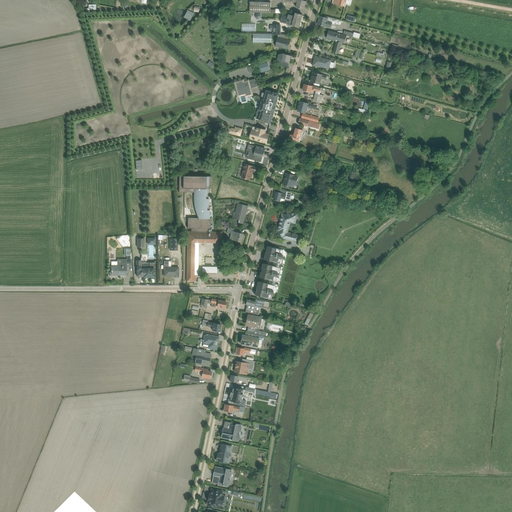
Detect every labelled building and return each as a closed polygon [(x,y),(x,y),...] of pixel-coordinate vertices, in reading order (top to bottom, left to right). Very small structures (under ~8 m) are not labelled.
[(271,2),(252,0),(251,9),(270,11),(271,2)] [(298,0),(296,7),(305,10),(307,2),(300,0),(298,0)] [(289,14),(288,18),(301,21),(303,15),(295,13),(294,16),(289,14)] [(317,24),(331,28),(333,20),(319,16),(317,24)] [(286,24),(299,28),(301,21),(288,18),(286,24)] [(336,42),(338,33),(329,31),(327,39),(336,42)] [(269,43),(269,33),(250,34),(250,43),(269,43)] [(336,42),(342,43),(344,44),(346,35),(338,33),(336,42)] [(275,46),(288,50),(291,40),(278,36),(275,46)] [(342,43),(336,42),(333,52),(339,54),(342,43)] [(279,61),(290,64),(292,56),(281,53),(279,61)] [(312,65),(329,69),(331,59),(314,56),(312,65)] [(256,64),(258,72),(267,69),(265,61),(256,64)] [(309,82),(320,85),(322,79),(325,80),(327,73),(313,69),(309,82)] [(252,88),(257,86),(255,79),(250,80),(249,79),(244,80),(244,79),(234,81),(238,97),(245,95),(245,97),(253,95),(252,88)] [(320,92),(321,88),(304,84),(303,90),(312,93),(313,90),(320,92)] [(259,121),(271,123),(273,117),(275,111),(276,107),(276,106),(278,100),(277,100),(279,94),(265,90),(265,93),(263,92),(262,96),(264,97),(263,99),(262,99),(260,110),(258,109),(256,118),(259,119),(259,121)] [(317,110),(318,105),(300,101),(297,111),(306,114),(308,108),(317,110)] [(300,112),(299,118),(317,122),(318,117),(300,112)] [(232,128),(228,127),(227,133),(239,135),(240,127),(232,126),(232,128)] [(249,140),(267,144),(269,134),(265,133),(266,130),(253,126),(249,140)] [(289,140),(299,142),(303,130),(295,128),(293,136),(290,135),(289,140)] [(245,157),(260,162),(265,148),(249,144),(245,157)] [(256,173),(257,167),(244,164),(241,178),(250,180),(252,172),(256,173)] [(296,185),(298,175),(286,171),(282,184),(292,186),(293,184),(296,185)] [(222,243),(222,232),(210,232),(210,229),(211,218),(210,218),(210,210),(210,206),(209,206),(209,195),(207,195),(207,189),(209,189),(210,186),(211,186),(211,176),(179,176),(179,192),(194,193),(194,199),(194,203),(195,208),(197,215),(198,218),(188,218),(188,228),(191,228),(191,231),(187,231),(187,281),(196,281),(196,275),(194,275),(195,243),(199,243),(220,243),(220,242),(222,243)] [(285,199),(286,193),(275,190),(273,199),(279,200),(280,198),(285,199)] [(232,221),(243,224),(248,206),(237,203),(232,221)] [(276,237),(298,242),(300,234),(288,231),(290,223),(295,224),(298,212),(288,210),(287,214),(282,213),(276,237)] [(229,240),(241,243),(243,235),(231,232),(229,240)] [(143,236),(135,236),(134,246),(142,246),(143,236)] [(266,244),(263,258),(279,262),(282,248),(266,244)] [(203,265),(215,265),(215,256),(203,257),(203,265)] [(109,278),(126,278),(126,259),(117,259),(117,265),(109,265),(109,278)] [(136,278),(154,279),(154,262),(149,262),(149,268),(141,268),(141,261),(136,261),(136,278)] [(261,262),(258,276),(275,280),(278,266),(261,262)] [(163,277),(178,276),(178,266),(163,267),(163,277)] [(257,280),(255,294),(270,297),(273,284),(257,280)] [(211,305),(225,308),(226,301),(212,298),(211,305)] [(305,325),(310,313),(306,312),(302,324),(305,325)] [(244,324),(259,328),(262,317),(247,313),(244,324)] [(206,328),(220,330),(222,323),(208,321),(206,328)] [(208,348),(217,350),(219,336),(204,333),(203,342),(208,343),(208,348)] [(239,343),(257,347),(259,337),(242,333),(239,343)] [(243,352),(249,353),(250,348),(237,346),(235,353),(242,354),(243,352)] [(194,363),(209,366),(211,353),(196,350),(194,363)] [(233,372),(247,374),(248,369),(252,369),(254,361),(242,359),(241,361),(236,360),(233,372)] [(210,378),(212,371),(208,370),(208,369),(195,366),(194,370),(202,372),(201,376),(210,378)] [(229,381),(245,384),(247,377),(230,374),(229,381)] [(229,403),(247,407),(251,391),(232,387),(229,403)] [(223,409),(238,413),(239,407),(224,404),(223,409)] [(220,437),(238,441),(242,424),(224,420),(220,437)] [(217,460),(230,463),(233,446),(220,443),(217,460)] [(211,481),(228,485),(232,470),(215,466),(211,481)] [(224,491),(211,488),(210,494),(209,494),(207,500),(209,500),(208,505),(220,508),(221,504),(222,504),(224,495),(223,495),(224,491)]
